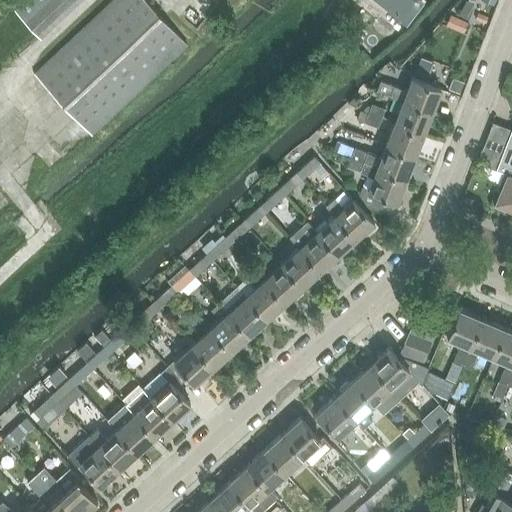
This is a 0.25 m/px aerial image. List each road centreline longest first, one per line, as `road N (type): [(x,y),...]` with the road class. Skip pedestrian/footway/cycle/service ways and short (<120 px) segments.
road 1 (residential): [(132,511),(423,248)]
road 2 (residential): [(423,248),(511,34)]
